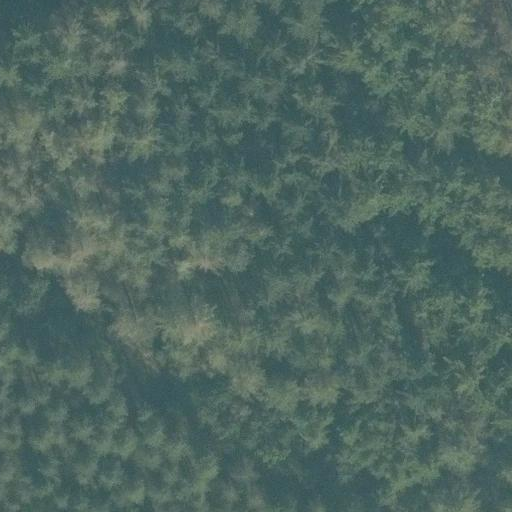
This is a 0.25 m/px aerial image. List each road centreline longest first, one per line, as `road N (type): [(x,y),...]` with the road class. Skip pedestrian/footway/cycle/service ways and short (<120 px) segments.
road 1 (track): [(315,0),(311,47),(324,111),(419,330),(457,387),(511,430)]
road 2 (track): [(408,511),(0,265)]
